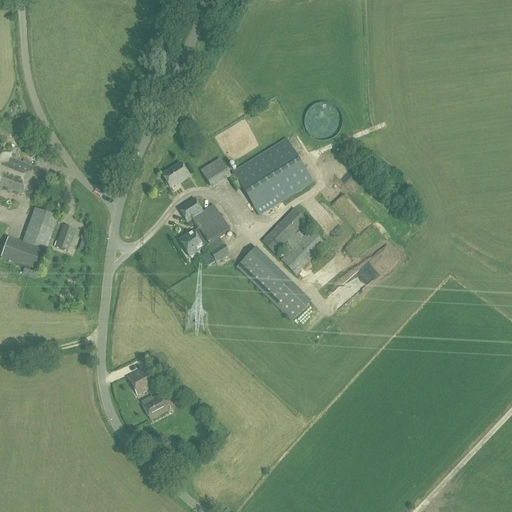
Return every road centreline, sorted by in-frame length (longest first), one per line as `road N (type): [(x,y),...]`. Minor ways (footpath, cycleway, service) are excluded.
road 1 (unclassified): [(204,511),(144,461),(105,397),(102,342),(119,205)]
road 2 (unclassified): [(119,205),(64,162),(38,114),(21,0)]
road 3 (unclassified): [(119,205),(203,0)]
